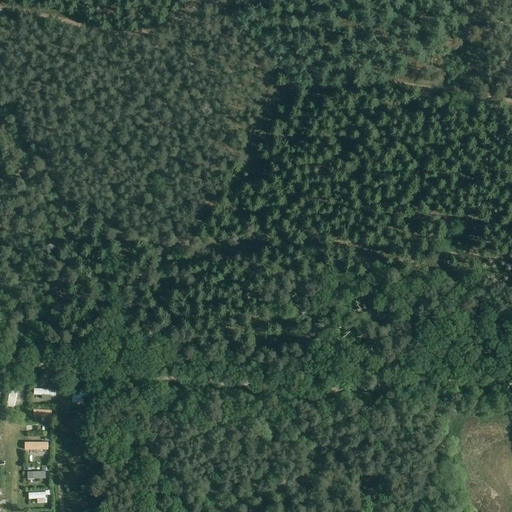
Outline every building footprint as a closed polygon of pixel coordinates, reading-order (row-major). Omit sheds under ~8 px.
[(12,406),(15,390),(7,389),(4,405),(12,406)] [(31,407),(30,417),(49,417),(49,407),(31,407)] [(68,451),(69,460),(79,459),(78,451),(68,451)] [(84,473),(74,473),(74,483),(84,483),(84,473)] [(25,487),(25,497),(43,498),(43,487),(25,487)] [(81,490),(70,491),(71,501),(82,500),(81,490)]
